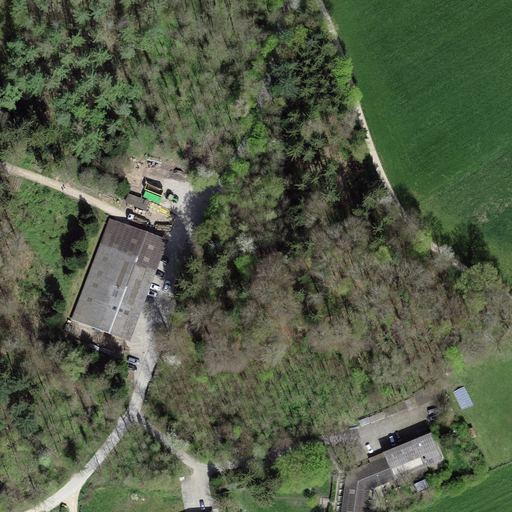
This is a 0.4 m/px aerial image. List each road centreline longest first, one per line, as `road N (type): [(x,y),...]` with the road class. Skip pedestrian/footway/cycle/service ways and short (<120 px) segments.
road 1 (residential): [(286,0),(155,358),(74,494)]
road 2 (track): [(411,227),(370,145),(337,43),(310,0)]
road 3 (track): [(197,239),(0,165)]
road 4 (track): [(511,302),(411,227)]
